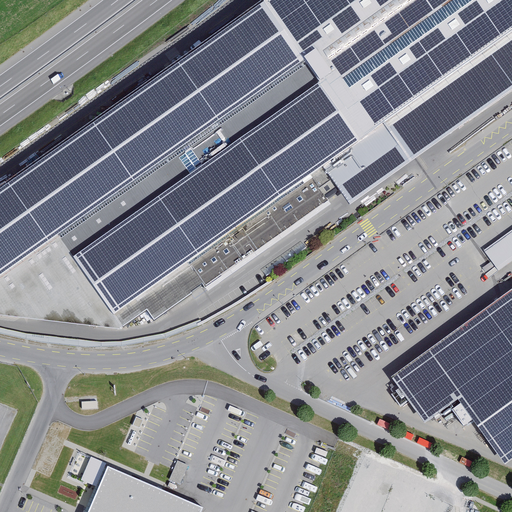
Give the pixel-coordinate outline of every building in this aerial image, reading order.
[(511,0),(261,0),(0,185),(0,275),(58,234),(123,327),(147,310),(154,321),(193,293),(192,291),(203,284),(207,291),(331,204),(328,199),(340,190),(350,204),(511,88),(511,0)] [(497,268),(511,257),(511,228),(483,248),(497,268)] [(511,288),(394,374),(390,376),(424,423),(457,399),(505,464),(511,458),(511,288)] [(143,420),(136,417),(132,425),(140,428),(143,420)] [(106,463),(91,457),(81,480),(96,486),(106,463)] [(188,465),(178,461),(169,479),(180,484),(188,465)] [(91,511),(202,511),(204,509),(109,469),(91,511)]
